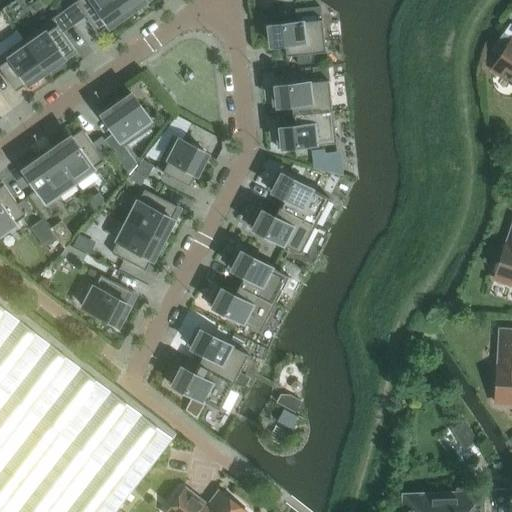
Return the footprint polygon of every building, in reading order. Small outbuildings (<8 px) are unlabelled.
[(78,0),(75,2),(64,11),(74,25),(86,17),(97,33),(126,13),(117,0),(78,0)] [(117,0),(126,13),(137,6),(139,10),(140,9),(140,8),(151,0),(117,0)] [(273,25),(264,27),(266,46),(272,46),(274,46),(284,44),(286,56),(325,52),(322,20),(320,10),(320,7),(316,7),(295,10),(296,23),(273,25)] [(52,19),(23,39),(45,71),(55,63),(58,67),(59,66),(58,66),(76,53),(62,33),(74,25),(64,11),(52,19)] [(511,39),(503,34),(491,51),(500,57),(491,69),(509,81),(510,84),(511,85),(511,39)] [(0,55),(0,68),(16,91),(45,71),(23,39),(0,55)] [(280,86),(271,87),(273,107),(278,106),(280,106),(291,105),(292,116),(332,111),(327,67),(312,68),(313,82),(280,86)] [(154,126),(132,95),(121,103),(118,99),(117,100),(118,100),(100,113),(105,119),(104,120),(124,147),(154,126)] [(281,128),(275,129),(277,148),(286,147),(287,148),(335,142),(332,111),(292,116),(294,126),(281,128)] [(104,161),(82,130),(53,151),(75,182),(104,161)] [(189,186),(206,153),(172,136),(155,168),(189,186)] [(75,182),(53,151),(43,158),(40,154),(39,155),(22,168),(26,175),(45,202),(75,182)] [(315,226),(329,198),(285,176),(277,172),(268,189),(273,192),(284,198),(279,208),(315,226)] [(0,234),(26,217),(6,189),(1,182),(0,183),(0,234)] [(171,229),(181,210),(174,206),(144,190),(128,222),(162,239),(167,228),(171,230),(172,229),(171,229)] [(300,254),(315,226),(279,208),(274,217),(263,211),(263,212),(258,209),(249,227),(257,231),(300,254)] [(145,271),(162,239),(128,222),(111,254),(145,271)] [(511,229),(507,245),(505,244),(494,278),(511,284),(511,229)] [(274,304),(289,276),(245,254),(237,250),(228,267),(233,270),(244,276),(239,286),(274,304)] [(127,314),(137,295),(130,291),(100,275),(83,308),(117,325),(123,313),(127,316),(128,315),(127,314)] [(260,332),(274,304),(239,286),(234,295),(223,290),(217,287),(208,305),(217,309),(216,309),(260,332)] [(0,306),(0,511),(115,511),(116,511),(172,441),(97,382),(0,306)] [(234,382),(248,355),(205,332),(204,332),(196,328),(187,346),(192,348),(192,349),(204,354),(199,364),(234,382)] [(511,331),(501,331),(499,367),(497,367),(495,403),(511,403),(511,331)] [(220,410),(234,382),(199,364),(194,374),(182,368),(177,365),(168,383),(176,387),(220,410)] [(292,396),(285,407),(295,413),(298,407),(301,401),(296,398),(292,396)] [(478,441),(465,421),(452,429),(465,449),(478,441)] [(509,511),(509,489),(488,490),(488,494),(404,498),(404,511),(509,511)] [(245,511),(220,492),(207,508),(184,490),(167,511),(245,511)]
